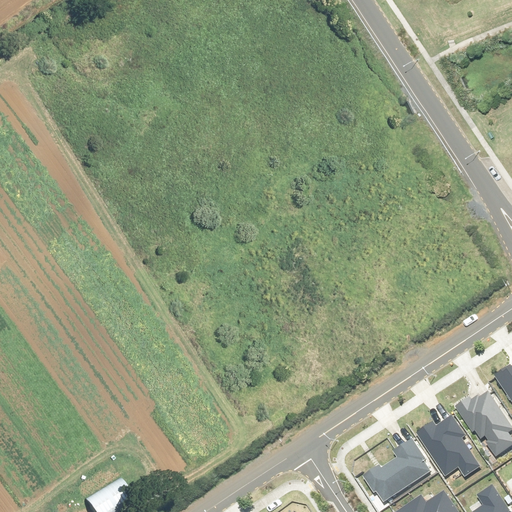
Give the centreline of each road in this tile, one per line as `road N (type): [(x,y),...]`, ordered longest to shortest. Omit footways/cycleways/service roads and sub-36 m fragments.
road 1 (unclassified): [(511,224),(361,0)]
road 2 (unclassified): [(511,307),(303,447)]
